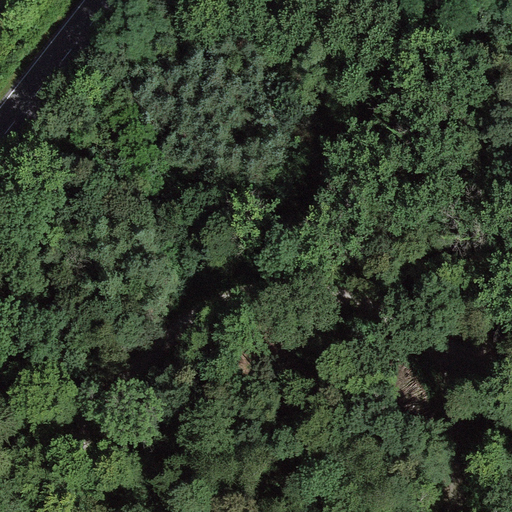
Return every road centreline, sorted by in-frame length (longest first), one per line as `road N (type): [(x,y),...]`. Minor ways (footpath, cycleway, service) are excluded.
road 1 (track): [(31,511),(145,344),(213,293),(301,283),(458,176),(511,115)]
road 2 (track): [(301,283),(511,376)]
road 3 (track): [(458,176),(465,201),(463,359)]
road 4 (primary): [(0,132),(106,0)]
road 5 (track): [(457,511),(463,359)]
